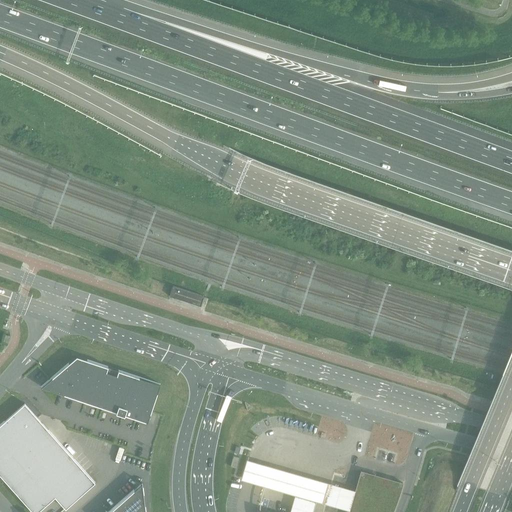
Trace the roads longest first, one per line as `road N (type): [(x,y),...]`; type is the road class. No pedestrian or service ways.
road 1 (motorway): [(0,53),(238,172),(511,270)]
road 2 (motorway): [(0,16),(511,203)]
road 3 (motorway): [(511,163),(120,15)]
road 4 (motorway): [(437,88),(120,15)]
road 5 (secondary): [(511,430),(222,344)]
road 6 (secondary): [(224,369),(511,454)]
road 7 (secondary): [(222,344),(61,290)]
road 8 (secondary): [(62,316),(207,363)]
road 9 (secondary): [(207,363),(181,450),(180,511)]
road 10 (secondary): [(200,511),(200,453),(224,369)]
road 11 (secondary): [(511,382),(460,511)]
